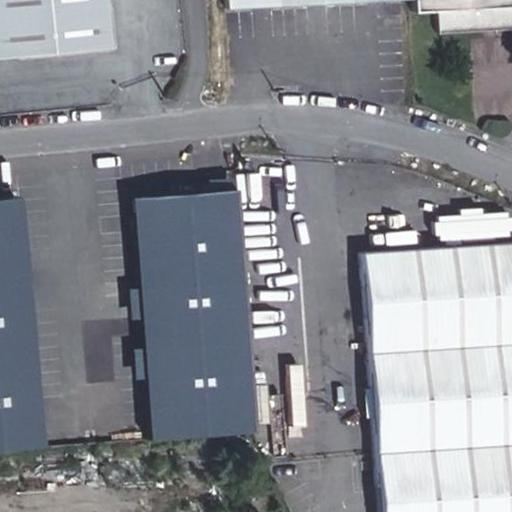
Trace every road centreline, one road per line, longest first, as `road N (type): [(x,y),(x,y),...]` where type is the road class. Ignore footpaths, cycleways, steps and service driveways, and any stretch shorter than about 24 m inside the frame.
road 1 (unclassified): [(0,143),(275,114),(399,130),(511,168)]
road 2 (unknown): [(316,119),(335,511)]
